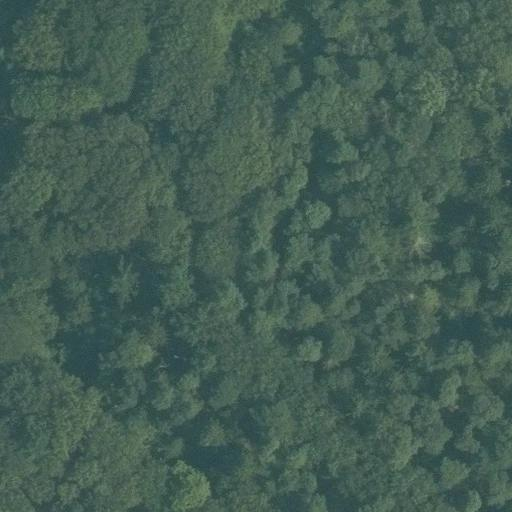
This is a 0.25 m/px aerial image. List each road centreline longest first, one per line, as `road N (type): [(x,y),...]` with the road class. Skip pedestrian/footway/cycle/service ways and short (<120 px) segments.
road 1 (track): [(164,0),(21,345)]
road 2 (track): [(21,345),(94,384),(177,447),(240,511)]
